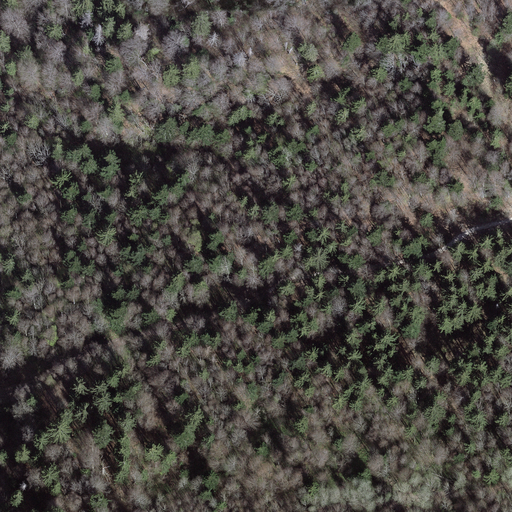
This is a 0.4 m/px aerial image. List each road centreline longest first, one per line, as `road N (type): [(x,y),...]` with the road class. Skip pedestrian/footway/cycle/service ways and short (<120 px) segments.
road 1 (track): [(0,384),(231,294),(380,266),(511,219)]
road 2 (track): [(511,487),(368,507)]
